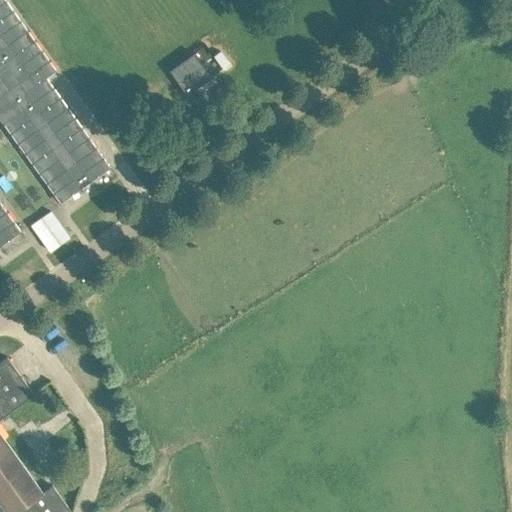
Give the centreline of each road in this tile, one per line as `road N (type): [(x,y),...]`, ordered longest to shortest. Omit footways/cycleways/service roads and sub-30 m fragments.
road 1 (residential): [(11,306),(409,23),(396,0)]
road 2 (residential): [(79,511),(98,431),(11,306)]
